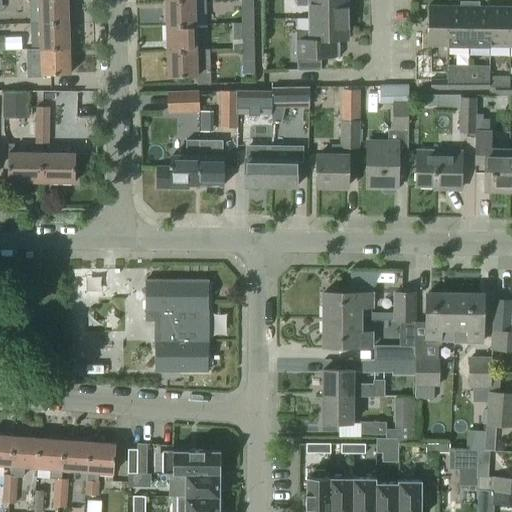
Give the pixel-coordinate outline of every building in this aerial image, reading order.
[(67,0),(28,0),(29,25),(39,25),(68,24),(67,0)] [(205,0),(194,0),(165,1),(166,27),(195,26),(206,26),(205,0)] [(241,0),(241,6),(232,6),(233,50),(242,50),(254,50),(252,0),(241,0)] [(295,0),(296,8),(309,7),(309,20),(347,19),(346,0),(295,0)] [(427,7),(427,47),(448,48),(449,8),(427,7)] [(449,8),(448,48),(469,48),(469,8),(449,8)] [(469,8),(469,48),(489,48),(490,9),(469,8)] [(490,9),(489,48),(509,49),(510,9),(490,9)] [(309,32),(296,32),(297,59),(321,59),(320,42),(348,42),(347,19),(309,20),(309,32)] [(68,24),(39,25),(40,50),(69,49),(68,24)] [(195,26),(166,27),(167,52),(196,51),(195,26)] [(40,50),(25,51),(25,64),(40,63),(41,76),(70,75),(69,49),(40,50)] [(254,50),(242,50),(243,75),(254,75),(254,50)] [(196,51),(167,52),(168,78),(197,77),(196,51)] [(448,81),(447,82),(448,83),(448,90),(468,90),(468,72),(448,72),(448,81)] [(468,72),(468,90),(488,90),(488,87),(488,84),(488,77),(488,72),(468,72)] [(488,84),(488,87),(488,90),(491,90),(491,95),(509,95),(509,87),(508,77),(488,77),(488,84)] [(428,90),(448,90),(447,82),(448,81),(428,81),(428,90)] [(379,105),(393,105),(393,131),(407,131),(407,103),(408,88),(379,87),(379,105)] [(236,115),(236,92),(226,92),(222,92),(221,128),(236,128),(236,115)] [(254,115),(254,92),(236,92),(236,115),(254,115)] [(198,93),(168,94),(169,113),(199,112),(198,93)] [(30,94),(4,94),(5,121),(30,121),(30,94)] [(459,99),(458,133),(475,134),(475,100),(459,99)] [(48,125),(48,108),(42,108),(41,108),(36,108),(36,127),(42,127),(42,125),(48,125)] [(317,156),(316,188),(347,188),(348,149),(357,149),(358,123),(341,123),(341,148),(333,148),(333,156),(317,156)] [(36,127),(36,144),(42,144),(48,144),(48,133),(48,125),(42,125),(42,127),(36,127)] [(475,127),(475,174),(485,175),(484,191),(508,192),(509,152),(490,152),(490,133),(488,133),(488,127),(475,127)] [(169,168),(157,168),(157,189),(188,190),(188,185),(197,186),(198,142),(186,141),(186,156),(172,156),(172,165),(169,165),(169,168)] [(198,142),(197,186),(224,186),(224,157),(222,157),(222,142),(198,142)] [(397,189),(397,157),(398,143),(368,142),(367,188),(382,189),(382,192),(384,194),(393,194),(395,192),(395,189),(397,189)] [(8,153),(7,183),(41,183),(42,144),(36,144),(34,144),(33,147),(29,147),(28,154),(8,153)] [(42,144),(41,183),(75,184),(75,154),(51,154),(51,144),(48,144),(42,144)] [(417,152),(417,187),(441,188),(441,190),(460,191),(461,153),(417,152)] [(245,160),(245,187),(271,187),(271,161),(245,160)] [(271,161),(271,187),(297,187),(297,161),(271,161)] [(146,281),(145,312),(156,313),(156,312),(207,312),(207,281),(146,281)] [(323,293),(323,321),(361,321),(361,309),(371,309),(371,294),(323,293)] [(373,315),(373,321),(415,322),(415,294),(395,294),(394,315),(373,315)] [(418,323),(417,347),(415,347),(415,362),(441,362),(441,347),(444,347),(445,330),(455,330),(456,295),(426,294),(426,323),(418,323)] [(456,295),(455,330),(468,330),(468,343),(482,343),(482,295),(456,295)] [(495,301),(493,332),(511,333),(511,313),(511,302),(495,301)] [(156,312),(156,313),(155,372),(206,372),(207,312),(156,312)] [(323,321),(323,347),(371,348),(371,333),(360,333),(361,321),(323,321)] [(511,333),(493,332),(492,350),(511,351),(511,333)] [(375,347),(375,361),(415,362),(415,347),(375,347)] [(470,359),(469,387),(474,387),(489,387),(490,360),(470,359)] [(415,362),(375,361),(361,361),(361,373),(386,373),(415,374),(415,362)] [(442,389),(443,362),(441,362),(415,362),(415,374),(419,374),(418,404),(439,404),(439,389),(442,389)] [(323,370),(323,397),(385,398),(385,384),(374,384),(374,387),(353,388),(353,371),(323,370)] [(489,401),(489,394),(489,387),(474,387),(474,401),(489,401)] [(489,401),(488,411),(511,413),(511,395),(489,394),(489,401)] [(323,397),(323,424),(353,424),(353,401),(385,401),(385,398),(323,397)] [(511,413),(488,411),(485,451),(496,451),(498,426),(511,427),(511,413)] [(360,423),(360,435),(386,435),(386,423),(360,423)] [(462,428),(461,441),(476,442),(477,429),(462,428)] [(0,436),(0,465),(11,467),(13,437),(0,436)] [(13,437),(11,467),(36,468),(38,439),(13,437)] [(38,439),(36,468),(51,470),(62,470),(64,441),(38,439)] [(64,441),(62,470),(86,472),(87,472),(89,443),(64,441)] [(89,443),(87,472),(99,473),(113,474),(115,445),(89,443)] [(330,444),(306,445),(306,454),(330,454),(330,444)] [(353,454),(353,444),(341,444),(341,454),(353,454)] [(365,445),(353,444),(353,454),(365,454),(365,445)] [(425,454),(437,454),(437,444),(425,444),(425,454)] [(437,444),(437,454),(448,454),(449,450),(449,444),(437,444)] [(154,464),(155,446),(144,446),(143,464),(154,464)] [(128,450),(127,474),(136,474),(136,450),(128,450)] [(448,469),(458,469),(477,469),(477,463),(477,451),(466,450),(449,450),(448,454),(448,469)] [(162,451),(162,475),(184,475),(220,476),(220,451),(204,451),(188,451),(162,451)] [(86,472),(85,495),(97,496),(99,473),(87,472),(86,472)] [(184,475),(184,497),(220,497),(220,476),(184,475)] [(4,476),(3,503),(15,504),(16,476),(4,476)] [(511,479),(476,477),(476,490),(511,493),(511,479)] [(305,494),(305,509),(306,509),(305,511),(330,511),(330,478),(306,478),(306,494),(305,494)] [(330,478),(330,511),(352,511),(353,478),(330,478)] [(353,478),(352,511),(375,511),(376,499),(376,483),(376,478),(353,478)] [(59,511),(60,508),(65,508),(67,480),(61,480),(55,479),(55,480),(53,508),(56,508),(55,511),(59,511)] [(397,483),(396,511),(421,511),(422,497),(421,497),(422,481),(397,481),(397,483)] [(376,483),(376,499),(375,511),(396,511),(397,483),(376,483)] [(511,493),(476,490),(476,504),(511,505),(511,493)] [(144,511),(145,497),(133,497),(132,511),(144,511)] [(177,497),(176,511),(219,511),(220,497),(184,497),(177,497)]
